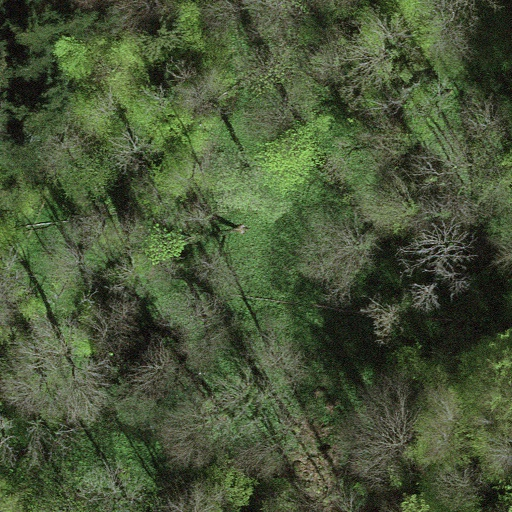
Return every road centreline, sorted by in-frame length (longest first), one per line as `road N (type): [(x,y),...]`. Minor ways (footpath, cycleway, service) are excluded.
road 1 (track): [(511,86),(390,190),(329,190),(252,134),(232,0)]
road 2 (track): [(252,134),(6,511)]
